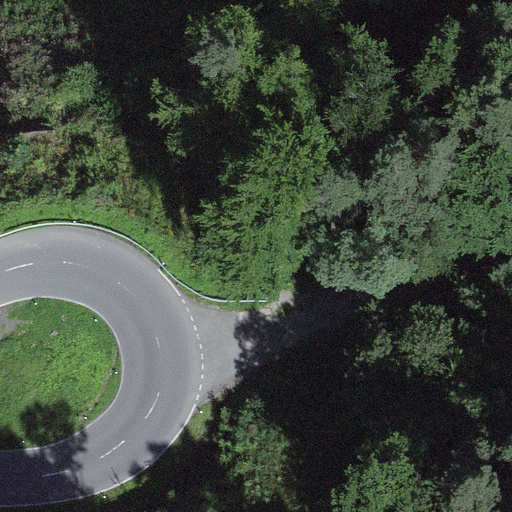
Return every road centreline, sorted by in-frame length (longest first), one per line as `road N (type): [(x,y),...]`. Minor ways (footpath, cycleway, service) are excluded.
road 1 (tertiary): [(0,277),(58,261),(109,274),(150,314),(168,367),(149,419),(105,460),(54,477),(0,479)]
road 2 (track): [(511,232),(165,389)]
